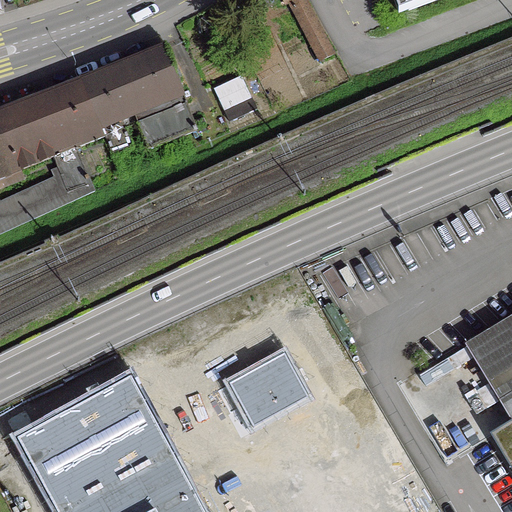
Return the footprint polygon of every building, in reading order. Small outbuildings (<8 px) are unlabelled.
[(291,11),(294,9),(318,62),(332,55),(303,0),(280,0),(283,6),(288,4),(291,11)] [(373,0),(375,4),(385,0),(402,0),(407,11),(437,0),(373,0)] [(124,130),(135,126),(146,151),(195,131),(163,50),(100,75),(13,109),(0,114),(0,234),(93,192),(73,150),(103,138),(110,156),(131,148),(124,130)] [(511,315),(464,345),(511,422),(489,436),(511,474),(511,315)] [(205,511),(129,376),(17,439),(58,511),(205,511)]
